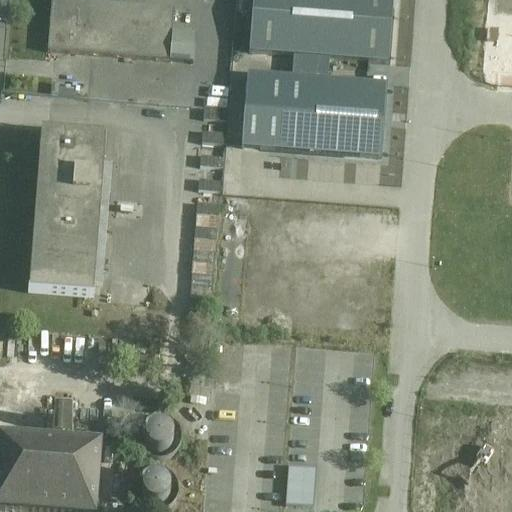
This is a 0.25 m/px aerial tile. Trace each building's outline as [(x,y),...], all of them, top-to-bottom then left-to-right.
[(175,9),(54,0),(50,55),(171,64),(175,9)] [(253,0),(249,54),(297,57),(329,60),(389,64),(393,0),(253,0)] [(511,0),(496,0),(495,15),(511,15),(511,0)] [(247,77),(242,150),(382,160),(387,89),(387,88),(327,84),(329,60),(297,57),(295,81),(247,77)] [(92,299),(107,137),(44,132),(30,294),(92,299)] [(184,449),(186,442),(186,435),(184,429),(180,423),(175,420),(168,418),(161,418),(155,421),(150,425),(146,431),(145,438),(146,445),(149,451),(154,455),(160,458),(167,459),(174,457),(180,454),(184,449)] [(97,511),(103,451),(0,441),(0,511),(97,511)] [(293,507),(321,508),(322,469),(293,468),(293,507)] [(178,499),(181,493),(181,486),(179,480),(175,474),(169,470),(163,469),(156,469),(149,471),(144,476),(141,482),(140,489),(141,495),(144,501),(149,506),(155,509),(162,510),(168,508),(174,505),(178,499)]
